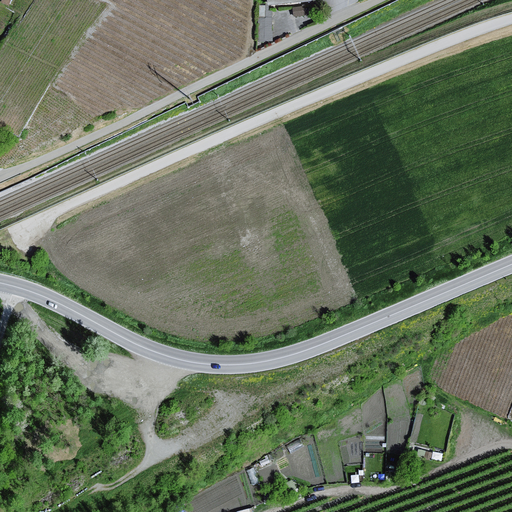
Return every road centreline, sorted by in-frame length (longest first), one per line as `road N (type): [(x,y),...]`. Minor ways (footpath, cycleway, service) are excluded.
road 1 (motorway): [(511,240),(176,391),(0,511)]
road 2 (primary): [(0,283),(144,350),(243,365),(321,345),(511,265)]
road 3 (track): [(19,226),(511,18)]
road 4 (motorway): [(64,511),(206,416),(511,284)]
road 5 (residential): [(381,0),(0,176)]
road 6 (track): [(511,447),(399,491),(340,491),(274,511)]
road 7 (track): [(10,301),(72,362),(112,378),(162,372),(169,358)]
